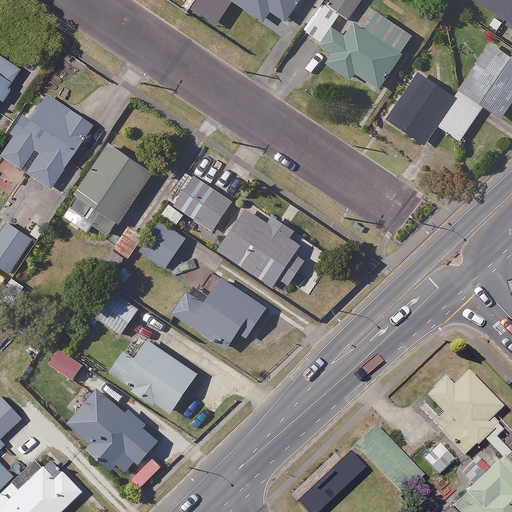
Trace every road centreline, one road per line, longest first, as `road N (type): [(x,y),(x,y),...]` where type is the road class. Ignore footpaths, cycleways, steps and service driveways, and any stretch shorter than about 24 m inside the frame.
road 1 (secondary): [(237,472),(346,339),(511,182)]
road 2 (residential): [(383,203),(81,0)]
road 3 (secondary): [(470,275),(438,288),(237,472)]
